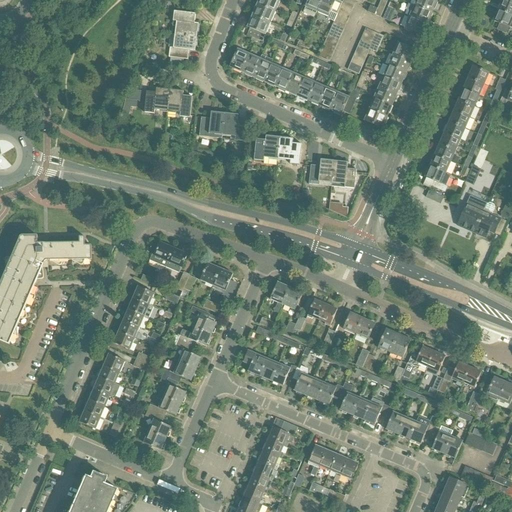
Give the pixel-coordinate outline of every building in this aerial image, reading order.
[(280,2),(275,0),(259,0),(258,5),(276,13),(280,2)] [(309,0),(306,7),(303,14),(314,18),(317,12),(322,0),(309,0)] [(322,0),(317,12),(329,17),(328,19),(334,22),(337,15),(343,2),(336,0),(322,0)] [(429,0),(416,0),(414,6),(432,14),(437,3),(429,0)] [(511,3),(504,0),(501,0),(498,10),(511,15),(511,3)] [(341,8),(351,13),(353,7),(343,3),(341,8)] [(406,11),(404,15),(407,16),(427,25),(432,14),(414,6),(408,3),(405,9),(406,11)] [(276,13),(258,5),(253,16),(271,24),(276,13)] [(371,6),(370,7),(368,12),(375,15),(378,9),(371,6)] [(379,6),(378,9),(375,15),(381,18),(385,8),(379,6)] [(338,14),(349,18),(351,13),(341,8),(338,14)] [(395,11),(388,8),(383,19),(390,22),(395,11)] [(511,15),(498,10),(493,21),(511,28),(511,15)] [(175,12),(173,21),(177,22),(175,35),(196,37),(198,24),(192,23),(193,14),(175,12)] [(336,19),(347,24),(349,18),(338,14),(336,19)] [(248,27),(250,28),(261,34),(266,36),(266,35),(271,24),(253,16),(248,27)] [(409,17),(404,28),(422,36),(427,25),(407,16),(409,17)] [(334,25),(344,29),(347,24),(336,19),(334,25)] [(331,30),(342,35),(344,29),(334,25),(331,30)] [(250,28),(247,35),(258,40),(261,34),(250,28)] [(366,29),(363,36),(374,41),(377,34),(366,29)] [(329,36),(339,40),(342,35),(331,30),(329,36)] [(377,34),(374,41),(372,46),(379,49),(384,37),(377,34)] [(170,47),(169,57),(171,57),(170,65),(183,66),(184,59),(188,59),(189,50),(195,51),(196,37),(175,35),(173,48),(170,47)] [(327,41),(337,46),(339,40),(329,36),(327,41)] [(374,41),(363,36),(361,42),(371,47),(372,46),(374,41)] [(301,49),(304,42),(299,40),(296,48),(301,49)] [(324,46),(335,51),(337,46),(327,41),(324,46)] [(371,47),(361,42),(358,47),(369,52),(370,50),(371,47)] [(416,51),(398,43),(393,55),(411,63),(416,51)] [(335,51),(324,46),(322,52),(332,56),(335,51)] [(356,53),(366,58),(369,52),(358,47),(356,53)] [(238,49),(231,67),(242,72),(250,54),(238,49)] [(303,53),(296,50),(293,55),(300,58),(301,58),(303,53)] [(320,57),(330,62),(332,56),(322,52),(320,57)] [(353,58),(364,63),(366,58),(356,53),(353,58)] [(260,59),(250,54),(242,72),(253,77),(261,59),(260,59)] [(264,82),(272,64),(273,60),(262,55),(260,59),(261,59),(253,77),(264,82)] [(388,66),(406,74),(411,63),(393,55),(388,66)] [(351,64),(362,68),(364,63),(353,58),(351,64)] [(275,87),(283,69),(272,64),(264,82),(275,87)] [(348,70),(359,75),(362,68),(351,64),(348,70)] [(384,77),(401,85),(406,74),(388,66),(384,77)] [(490,74),(473,66),(468,78),(485,85),(490,74)] [(286,91),(294,74),(283,69),(275,87),(286,91)] [(297,96),(305,78),(294,74),(286,91),(297,96)] [(379,88),(396,96),(401,85),(384,77),(379,88)] [(308,101),(316,83),(305,78),(297,96),(308,101)] [(485,85),(468,78),(463,89),(480,96),(485,85)] [(495,90),(497,90),(501,92),(506,81),(500,78),(495,90)] [(319,106),(327,88),(316,83),(308,101),(319,106)] [(330,111),(338,93),(327,88),(319,106),(330,111)] [(374,99),(392,107),(396,96),(379,88),(374,99)] [(500,102),(506,105),(507,101),(511,103),(511,88),(510,93),(505,90),(500,102)] [(155,110),(167,112),(170,90),(156,89),(156,93),(146,92),(144,113),(154,114),(155,110)] [(480,96),(463,89),(459,99),(476,106),(480,96)] [(190,118),(192,97),(183,96),(183,92),(170,90),(167,112),(180,113),(180,117),(190,118)] [(501,92),(497,90),(492,101),(496,103),(501,92)] [(349,98),(338,93),(330,111),(341,116),(343,111),(348,101),(349,98)] [(369,110),(387,118),(392,107),(374,99),(369,110)] [(476,106),(459,99),(454,111),(471,118),(476,106)] [(343,111),(350,114),(355,104),(348,101),(343,111)] [(496,103),(492,101),(487,112),(492,113),(496,103)] [(364,121),(382,128),(387,118),(369,110),(364,121)] [(471,118),(454,111),(449,121),(466,129),(471,118)] [(492,113),(487,112),(483,123),(487,125),(492,113)] [(211,119),(203,118),(201,137),(210,138),(210,134),(223,136),(225,114),(212,113),(211,119)] [(223,136),(236,137),(236,141),(245,142),(247,123),(238,122),(239,116),(225,114),(223,136)] [(466,129),(449,121),(444,133),(461,140),(466,129)] [(487,125),(483,123),(478,134),(482,136),(487,125)] [(461,140),(444,133),(440,143),(456,151),(461,140)] [(482,136),(478,134),(473,145),(477,147),(482,136)] [(256,142),(254,160),(264,161),(264,164),(277,165),(277,160),(279,138),(266,137),(265,143),(256,142)] [(279,138),(277,160),(290,161),(290,164),(300,165),(302,147),(292,146),(293,140),(279,138)] [(456,151),(440,143),(435,155),(452,162),(456,151)] [(477,147),(473,145),(468,156),(473,158),(477,147)] [(452,162),(435,155),(430,166),(451,175),(447,173),(452,162)] [(473,158),(468,156),(463,167),(468,169),(473,158)] [(311,165),(309,184),(319,185),(332,187),(332,183),(335,162),(321,160),(321,166),(311,165)] [(332,183),(332,187),(345,188),(355,189),(357,170),(348,169),(348,163),(335,162),(332,183)] [(425,177),(433,181),(431,186),(445,192),(448,187),(446,186),(451,175),(430,166),(425,177)] [(472,166),(465,182),(473,185),(480,169),(472,166)] [(429,192),(426,199),(440,205),(443,198),(429,192)] [(458,218),(456,222),(457,224),(457,226),(474,233),(484,209),(486,204),(470,196),(466,204),(461,217),(458,218)] [(511,204),(507,202),(500,216),(507,219),(511,207),(511,204)] [(484,209),(474,233),(475,234),(476,236),(479,238),(482,237),(485,238),(488,231),(494,234),(500,219),(492,215),(495,207),(494,204),(490,203),(486,204),(484,209)] [(80,243),(38,244),(37,236),(23,236),(22,236),(22,237),(21,237),(20,238),(12,258),(11,258),(7,258),(6,259),(6,260),(6,261),(6,270),(7,270),(0,285),(0,341),(9,345),(44,265),(48,265),(48,261),(92,260),(91,246),(85,246),(85,237),(79,237),(80,243)] [(153,253),(150,261),(160,265),(167,268),(169,263),(175,249),(161,243),(156,255),(153,253)] [(169,263),(167,268),(180,274),(183,268),(188,255),(175,249),(169,263)] [(209,263),(201,281),(214,287),(222,269),(209,263)] [(226,292),(234,275),(222,269),(214,287),(226,292)] [(190,276),(185,273),(177,290),(183,293),(184,289),(190,276)] [(141,282),(158,289),(161,283),(144,275),(141,282)] [(191,293),(197,280),(190,276),(184,289),(191,293)] [(269,300),(278,303),(274,312),(279,314),(283,306),(282,305),(289,287),(277,282),(269,300)] [(154,294),(138,287),(133,299),(149,306),(150,305),(154,294)] [(282,305),(283,306),(295,311),(302,293),(289,287),(282,305)] [(165,300),(177,305),(180,298),(168,293),(165,300)] [(128,309),(144,316),(144,318),(149,320),(154,307),(150,305),(149,306),(133,299),(128,309)] [(307,317),(312,319),(312,318),(319,320),(326,303),(320,301),(319,302),(314,300),(307,317)] [(220,307),(207,301),(204,308),(217,314),(220,307)] [(319,320),(325,323),(324,325),(330,327),(337,310),(332,308),(332,306),(326,303),(319,320)] [(193,308),(191,313),(199,317),(194,328),(212,336),(217,324),(216,324),(218,320),(209,316),(210,315),(193,308)] [(144,316),(128,309),(124,320),(140,327),(144,318),(144,316)] [(173,315),(165,312),(163,317),(171,320),(173,315)] [(350,314),(343,328),(356,334),(362,319),(350,314)] [(299,317),(295,325),(293,329),(299,332),(305,319),(299,317)] [(259,324),(272,330),(274,324),(262,318),(259,324)] [(368,339),(374,325),(362,319),(356,334),(368,339)] [(140,327),(124,320),(119,332),(135,339),(140,327)] [(295,325),(289,322),(283,335),(289,338),(293,329),(295,325)] [(180,336),(178,341),(195,349),(197,343),(207,347),(212,336),(194,328),(191,335),(182,331),(180,336)] [(256,333),(272,340),(272,339),(274,340),(276,335),(258,328),(256,333)] [(386,329),(378,348),(390,353),(398,335),(386,329)] [(335,332),(329,330),(324,342),(329,344),(333,337),(335,332)] [(114,343),(130,350),(135,339),(119,332),(114,343)] [(276,335),(274,340),(286,345),(288,340),(276,335)] [(402,358),(410,340),(398,335),(390,353),(402,358)] [(333,337),(329,344),(326,353),(332,356),(339,340),(333,337)] [(288,340),(286,345),(299,350),(301,345),(288,340)] [(178,341),(175,347),(184,351),(179,362),(197,370),(202,358),(192,354),(195,349),(178,341)] [(408,364),(402,377),(409,379),(413,370),(419,367),(426,370),(427,368),(434,351),(428,348),(428,350),(423,347),(419,354),(413,352),(408,364)] [(321,360),(323,355),(311,350),(309,355),(321,360)] [(369,353),(362,350),(355,365),(362,368),(368,355),(369,353)] [(248,351),(243,363),(250,366),(248,372),(259,376),(266,359),(248,351)] [(426,370),(425,371),(436,376),(445,357),(440,355),(441,353),(434,351),(427,368),(426,370)] [(150,357),(139,353),(136,359),(147,364),(150,357)] [(125,361),(109,354),(104,366),(120,373),(125,361)] [(323,355),(321,360),(332,364),(334,359),(323,355)] [(373,357),(368,355),(362,368),(367,371),(373,357)] [(133,366),(145,371),(147,364),(136,359),(133,366)] [(266,359),(259,376),(270,381),(278,364),(266,359)] [(334,359),(332,364),(350,372),(352,367),(334,359)] [(166,370),(163,376),(180,383),(183,378),(192,382),(197,370),(179,362),(175,360),(170,372),(166,370)] [(451,380),(456,382),(457,381),(463,383),(471,366),(464,363),(463,364),(459,362),(451,380)] [(278,364),(270,381),(282,386),(286,377),(292,379),(297,368),(291,366),(290,369),(278,364)] [(120,373),(104,366),(99,378),(115,385),(115,384),(120,373)] [(297,368),(292,379),(298,382),(294,391),(305,396),(313,378),(308,376),(308,369),(301,366),(300,370),(297,368)] [(463,383),(469,386),(469,387),(474,390),(475,388),(482,372),(476,370),(477,369),(471,366),(463,383)] [(398,367),(392,381),(399,384),(404,370),(398,367)] [(367,379),(369,374),(357,370),(355,375),(367,379)] [(369,374),(367,379),(377,384),(379,379),(369,374)] [(163,376),(161,382),(169,385),(163,397),(181,405),(186,393),(177,389),(180,383),(163,376)] [(437,377),(431,389),(437,392),(443,379),(437,377)] [(478,398),(475,404),(482,407),(484,401),(485,399),(496,404),(498,400),(498,399),(505,383),(501,381),(501,379),(496,377),(495,379),(493,378),(490,386),(484,383),(479,395),(478,398)] [(94,389),(110,395),(116,398),(121,386),(115,384),(115,385),(99,378),(94,389)] [(313,378),(305,396),(316,401),(324,383),(313,378)] [(379,379),(377,384),(390,389),(392,384),(379,379)] [(449,382),(443,379),(437,392),(443,394),(449,382)] [(505,383),(498,399),(498,400),(510,405),(508,411),(511,412),(511,384),(507,382),(507,383),(505,383)] [(324,383),(316,401),(328,406),(332,396),(338,399),(343,388),(337,385),(336,388),(324,383)] [(343,388),(338,399),(344,401),(340,410),(351,415),(359,398),(350,394),(353,387),(345,383),(343,388)] [(110,395),(94,389),(89,400),(105,407),(110,395)] [(124,394),(134,398),(136,393),(127,389),(124,394)] [(413,399),(415,394),(405,390),(403,395),(413,399)] [(472,392),(464,411),(471,414),(475,404),(478,398),(479,395),(472,392)] [(415,394),(413,399),(424,403),(426,398),(415,394)] [(151,405),(148,411),(164,418),(167,412),(176,416),(181,405),(163,397),(159,408),(151,405)] [(359,398),(351,415),(362,420),(369,402),(359,398)] [(369,402),(362,420),(374,425),(378,415),(384,418),(389,407),(383,405),(384,403),(372,398),(370,403),(369,402)] [(426,398),(424,403),(436,408),(438,404),(426,398)] [(105,407),(89,400),(85,411),(101,418),(105,407)] [(122,406),(129,409),(131,404),(124,401),(122,406)] [(458,418),(460,413),(444,406),(442,411),(458,418)] [(389,407),(384,418),(389,420),(385,430),(398,435),(405,417),(393,412),(394,409),(389,407)] [(101,418),(85,411),(80,422),(96,429),(101,418)] [(148,411),(146,416),(154,419),(148,431),(166,439),(171,427),(162,423),(164,418),(148,411)] [(117,418),(125,421),(127,415),(119,412),(117,418)] [(460,413),(458,418),(470,423),(473,418),(460,413)] [(416,422),(408,439),(411,440),(420,444),(422,440),(424,435),(430,437),(435,426),(438,419),(432,417),(430,421),(418,416),(416,422)] [(405,417),(398,435),(408,439),(416,422),(405,417)] [(273,428),(268,440),(269,440),(284,446),(287,447),(289,443),(292,444),(295,437),(294,436),(298,428),(284,422),(280,431),(273,428)] [(109,435),(110,436),(116,438),(121,426),(114,423),(109,435)] [(435,426),(430,437),(435,440),(431,449),(443,454),(448,440),(450,436),(452,431),(441,426),(440,429),(435,426)] [(134,440),(132,445),(149,452),(152,446),(161,451),(166,440),(166,439),(148,431),(144,440),(143,443),(138,440),(135,439),(134,440)] [(468,433),(465,440),(463,444),(469,446),(474,436),(468,433)] [(448,440),(443,454),(455,459),(458,460),(463,447),(460,445),(462,441),(461,440),(450,436),(448,440)] [(474,449),(478,440),(479,439),(479,438),(474,436),(469,446),(474,449)] [(479,439),(478,440),(474,449),(480,451),(485,440),(479,438),(479,439)] [(268,440),(263,451),(279,458),(282,459),(284,454),(282,453),(284,446),(269,440),(268,440)] [(485,440),(480,451),(486,453),(490,443),(485,440)] [(491,456),(496,445),(490,443),(486,453),(491,456)] [(305,454),(308,446),(303,444),(300,451),(305,454)] [(308,464),(314,467),(311,475),(315,477),(320,466),(326,451),(315,446),(308,464)] [(143,458),(146,451),(140,449),(137,455),(143,458)] [(263,451),(258,463),(275,469),(277,471),(279,466),(277,464),(279,458),(263,451)] [(330,471),(337,455),(326,451),(320,466),(330,471)] [(335,476),(336,476),(334,482),(338,483),(341,475),(347,460),(337,455),(330,471),(336,473),(335,476)] [(341,475),(352,479),(358,464),(347,460),(341,475)] [(258,463),(254,474),(270,481),(272,482),(274,477),(272,476),(275,469),(258,463)] [(466,479),(470,469),(465,467),(461,477),(466,479)] [(470,469),(466,479),(471,482),(476,471),(470,469)] [(476,471),(471,482),(477,484),(481,473),(476,471)] [(481,473),(477,484),(482,487),(487,476),(481,473)] [(109,511),(119,490),(113,488),(105,484),(107,480),(107,479),(107,478),(103,477),(95,474),(94,474),(93,479),(87,476),(85,480),(74,505),(71,511),(109,511)] [(254,474),(249,485),(265,492),(267,493),(269,489),(272,482),(270,481),(254,474)] [(297,479),(295,486),(301,488),(305,478),(299,476),(297,479)] [(487,476),(482,487),(488,489),(493,478),(487,476)] [(508,488),(511,490),(511,482),(497,476),(494,482),(508,488)] [(446,490),(460,496),(460,497),(464,499),(469,487),(465,485),(465,484),(451,478),(446,490)] [(313,484),(311,487),(310,492),(316,494),(317,492),(321,494),(323,488),(313,484)] [(507,490),(494,484),(491,490),(511,498),(511,490),(508,488),(507,490)] [(249,485),(244,497),(260,504),(263,505),(265,500),(262,499),(265,492),(249,485)] [(285,487),(282,495),(289,498),(293,490),(289,489),(285,487)] [(460,496),(446,490),(441,501),(455,507),(460,497),(460,496)] [(333,492),(331,498),(342,503),(344,497),(333,492)] [(482,492),(477,503),(479,504),(481,505),(486,494),(482,492)] [(244,497),(239,509),(245,511),(259,511),(260,511),(263,505),(260,504),(244,497)] [(453,511),(455,507),(441,501),(436,511),(453,511)] [(477,503),(474,502),(469,511),(475,511),(479,504),(477,503)]
